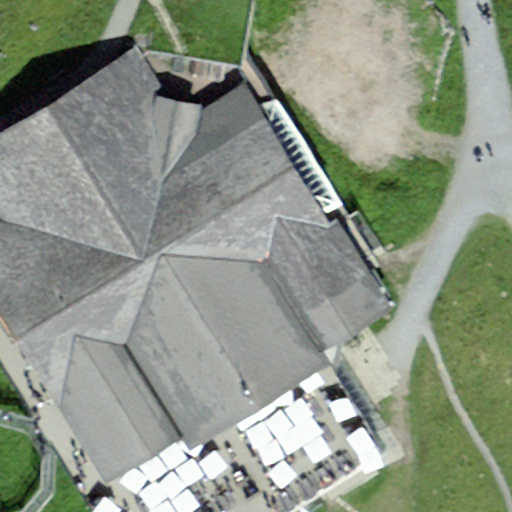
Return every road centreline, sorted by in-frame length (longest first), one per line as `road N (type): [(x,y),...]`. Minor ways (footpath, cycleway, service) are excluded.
road 1 (track): [(511,198),(493,143),(474,0)]
road 2 (track): [(132,0),(103,52),(0,117)]
